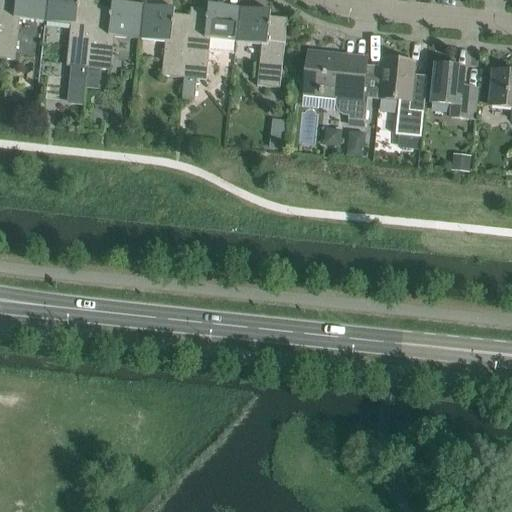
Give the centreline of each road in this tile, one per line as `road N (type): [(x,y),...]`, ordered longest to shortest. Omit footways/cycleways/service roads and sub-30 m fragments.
road 1 (secondary): [(511,356),(0,300)]
road 2 (residential): [(511,27),(378,16),(317,0)]
